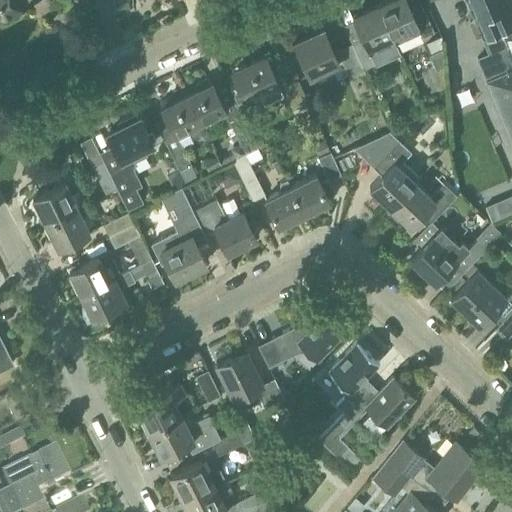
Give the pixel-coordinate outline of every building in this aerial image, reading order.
[(0,0),(0,10),(23,0),(0,0)] [(391,0),(378,6),(396,44),(421,33),(423,38),(434,33),(423,7),(412,12),(407,0),(391,0)] [(487,0),(469,0),(478,20),(471,23),(477,37),(483,35),(491,53),(493,52),(502,72),(509,69),(508,49),(487,0)] [(509,69),(511,76),(511,17),(508,8),(510,7),(506,0),(487,0),(508,49),(509,69)] [(400,54),(396,44),(378,6),(355,16),(365,39),(351,45),(364,74),(366,73),(364,69),(400,54)] [(364,74),(351,45),(336,52),(326,30),(296,43),(311,77),(343,62),(351,80),(364,74)] [(282,77),(277,79),(267,56),(234,71),(247,100),(259,94),(263,102),(281,94),(283,93),(280,87),(285,85),(282,77)] [(502,72),(485,79),(511,142),(511,76),(509,69),(502,72)] [(285,85),(280,87),(283,93),(282,94),(288,109),(292,107),(297,118),(313,111),(299,79),(285,85)] [(212,81),(186,94),(200,123),(203,122),(213,117),(214,119),(219,117),(224,119),(227,128),(233,125),(240,139),(247,154),(259,149),(238,107),(228,112),(226,110),(227,110),(212,81)] [(186,94),(162,106),(176,134),(165,139),(186,182),(197,177),(191,164),(179,140),(192,134),(194,138),(205,133),(200,123),(186,94)] [(120,155),(106,162),(117,186),(128,207),(142,201),(134,186),(140,184),(142,183),(134,167),(137,166),(134,162),(147,155),(144,149),(155,144),(141,117),(138,119),(136,115),(120,124),(122,127),(109,134),(120,155)] [(412,153),(400,142),(388,130),(357,144),(377,165),(372,171),(380,179),(370,189),(389,208),(414,182),(398,167),(412,153)] [(331,153),(338,167),(354,159),(346,145),(331,153)] [(247,154),(234,161),(236,164),(253,200),(266,194),(250,163),(263,157),(259,149),(247,154)] [(317,156),(327,179),(340,174),(329,150),(317,156)] [(106,162),(105,160),(104,160),(93,166),(105,192),(117,186),(106,162)] [(470,168),(454,174),(464,201),(480,196),(470,168)] [(290,187),(304,216),(330,203),(316,174),(290,187)] [(66,181),(33,197),(45,222),(78,206),(84,203),(78,191),(72,194),(66,181)] [(414,182),(389,208),(410,228),(422,217),(430,225),(457,197),(445,184),(431,198),(414,182)] [(280,227),(304,216),(290,187),(266,199),(280,227)] [(192,210),(208,241),(209,240),(205,232),(215,227),(228,253),(257,238),(243,211),(227,219),(217,200),(194,211),(194,210),(192,210)] [(78,206),(45,222),(57,247),(90,232),(78,206)] [(129,209),(102,223),(108,235),(135,221),(129,209)] [(184,239),(162,251),(176,279),(179,278),(181,282),(200,272),(198,268),(208,263),(199,245),(208,241),(192,210),(174,220),(184,239)] [(135,221),(108,235),(114,246),(141,233),(135,221)] [(434,236),(411,260),(435,284),(454,264),(464,273),(479,257),(463,242),(452,253),(434,236)] [(100,256),(70,271),(81,295),(131,271),(130,270),(122,274),(110,251),(100,256)] [(131,271),(81,295),(93,318),(127,301),(120,286),(135,278),(134,277),(144,273),(151,287),(164,281),(152,257),(130,268),(130,270),(131,271)] [(508,296),(478,268),(451,296),(481,325),(508,296)] [(511,310),(495,328),(506,339),(511,332),(511,310)] [(302,322),(273,337),(283,359),(307,347),(318,358),(346,331),(326,311),(309,328),(302,322)] [(0,369),(13,364),(0,336),(0,369)] [(357,341),(330,369),(350,389),(337,403),(342,408),(345,411),(369,386),(362,380),(379,362),(357,341)] [(246,350),(217,363),(233,398),(235,397),(238,403),(242,410),(262,400),(265,406),(266,406),(284,397),(275,378),(262,384),(246,350)] [(208,400),(221,395),(208,369),(196,375),(208,400)] [(369,386),(345,411),(353,419),(367,405),(387,425),(415,397),(393,376),(376,393),(369,386)] [(149,431),(182,414),(174,398),(185,393),(180,383),(136,405),(149,431)] [(190,410),(182,414),(149,431),(161,456),(186,443),(190,451),(220,437),(208,413),(195,420),(190,410)] [(258,430),(263,442),(284,434),(279,422),(258,430)] [(216,454),(243,442),(237,430),(210,442),(216,454)] [(0,451),(9,447),(5,439),(0,441),(0,451)] [(389,459),(434,495),(435,493),(444,501),(451,492),(458,497),(485,462),(457,440),(437,466),(425,457),(425,456),(404,439),(390,458),(389,459)] [(23,511),(44,502),(39,491),(70,475),(55,446),(2,474),(12,494),(0,500),(0,511),(23,511)] [(438,511),(427,503),(434,495),(389,459),(375,476),(396,493),(402,485),(411,492),(394,511),(438,511)] [(184,501),(228,479),(227,477),(220,481),(215,471),(210,473),(204,461),(172,476),(184,501)] [(246,511),(259,505),(273,499),(266,486),(226,506),(221,495),(233,489),(228,479),(184,501),(189,511),(246,511)] [(49,511),(44,502),(23,511),(88,511),(81,499),(55,511),(49,511)]
